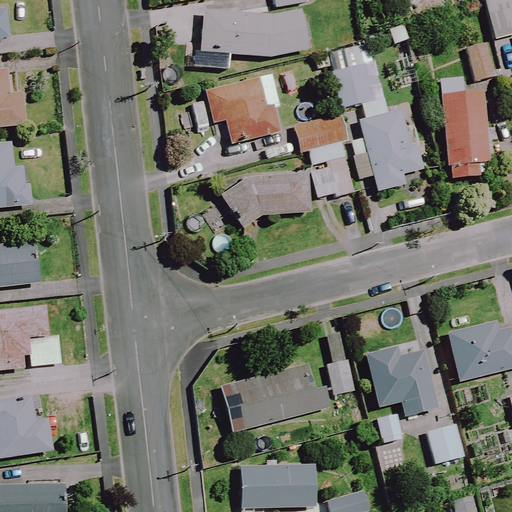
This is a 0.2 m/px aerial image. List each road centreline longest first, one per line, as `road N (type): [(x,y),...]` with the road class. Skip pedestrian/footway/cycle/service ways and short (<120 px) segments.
road 1 (residential): [(134,323),(511,234)]
road 2 (residential): [(134,323),(97,0)]
road 3 (residential): [(153,511),(134,323)]
